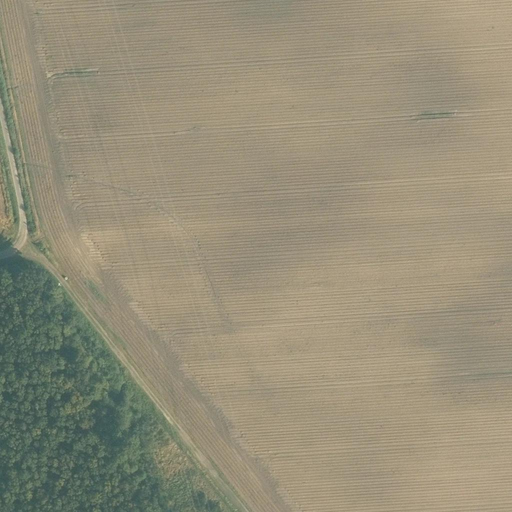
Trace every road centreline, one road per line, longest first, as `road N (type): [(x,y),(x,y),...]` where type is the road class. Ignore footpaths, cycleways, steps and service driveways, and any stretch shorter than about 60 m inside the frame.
road 1 (track): [(244,511),(22,240)]
road 2 (unclassified): [(0,256),(22,240),(24,224),(0,109)]
